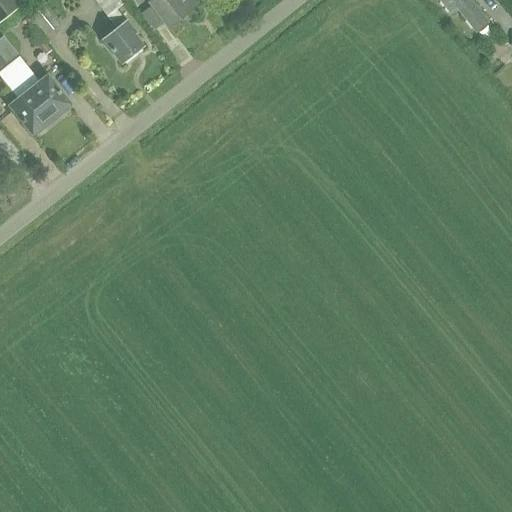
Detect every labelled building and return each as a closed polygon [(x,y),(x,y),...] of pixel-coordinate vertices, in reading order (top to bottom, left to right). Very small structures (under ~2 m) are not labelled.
[(0,0),(0,23),(19,8),(12,0),(0,0)] [(95,0),(107,15),(108,15),(118,28),(104,39),(122,63),(143,47),(134,35),(137,33),(126,20),(125,21),(116,9),(123,3),(120,0),(95,0)] [(168,28),(199,6),(195,0),(151,0),(153,2),(151,3),(168,28)] [(479,32),(491,23),(472,0),(442,0),(453,13),(459,8),(479,32)] [(28,16),(44,38),(61,21),(45,2),(28,16)] [(22,57),(11,65),(51,121),(71,106),(50,77),(40,83),(22,57)] [(31,135),(51,121),(11,65),(0,72),(0,73),(18,99),(10,105),(31,135)]
